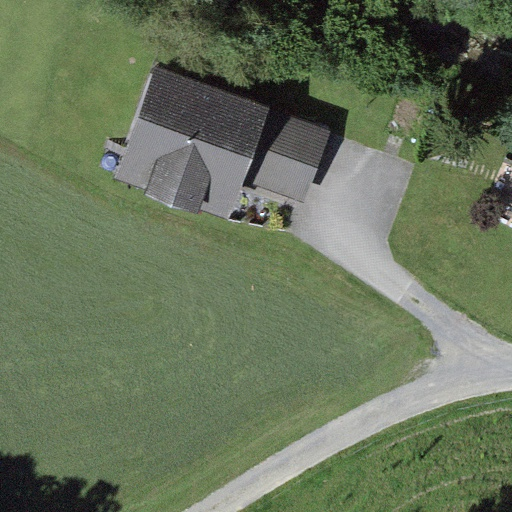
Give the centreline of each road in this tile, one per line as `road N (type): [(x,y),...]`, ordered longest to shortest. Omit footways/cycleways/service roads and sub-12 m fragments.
road 1 (track): [(511,376),(447,390),(374,423),(217,511)]
road 2 (track): [(316,220),(499,377)]
